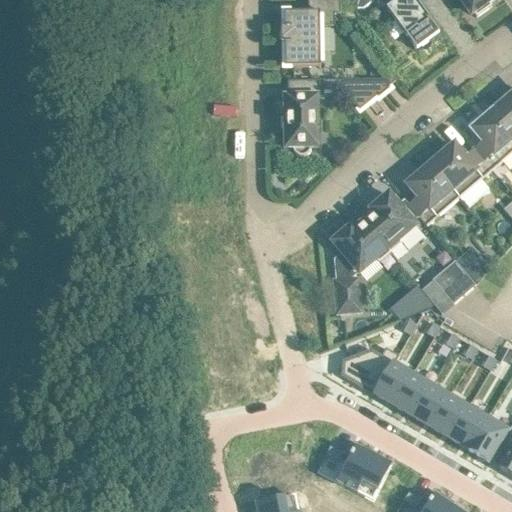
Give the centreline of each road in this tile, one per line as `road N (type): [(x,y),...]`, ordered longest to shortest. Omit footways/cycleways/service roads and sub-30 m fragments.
road 1 (residential): [(269,217),(298,224),(415,112),(511,34)]
road 2 (residential): [(503,511),(302,392)]
road 3 (residential): [(251,0),(253,199),(269,217)]
road 4 (residential): [(269,217),(266,251),(302,392)]
road 5 (residential): [(302,392),(287,416),(227,426),(217,437),(228,511)]
